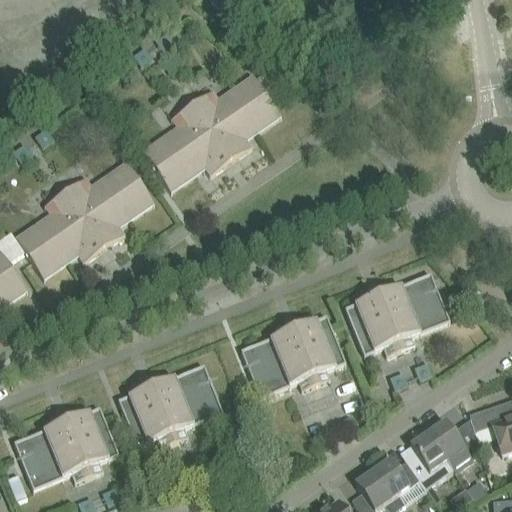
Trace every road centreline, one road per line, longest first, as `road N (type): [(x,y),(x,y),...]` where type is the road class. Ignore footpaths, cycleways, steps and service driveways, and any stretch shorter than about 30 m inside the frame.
road 1 (residential): [(0,400),(469,195)]
road 2 (residential): [(286,504),(467,397),(511,358)]
road 3 (unclassified): [(501,139),(471,0)]
